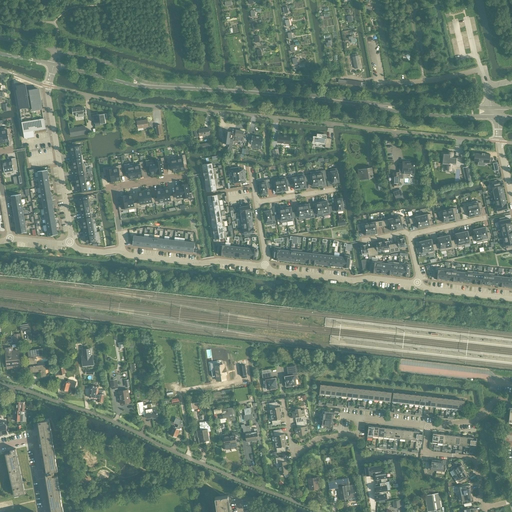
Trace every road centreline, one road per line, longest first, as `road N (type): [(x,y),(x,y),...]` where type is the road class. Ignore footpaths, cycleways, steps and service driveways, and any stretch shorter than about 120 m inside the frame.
road 1 (residential): [(499,142),(133,104),(48,85)]
road 2 (residential): [(318,511),(107,418),(0,382)]
road 3 (secondary): [(359,103),(148,85)]
road 4 (residential): [(70,243),(48,85)]
road 5 (residential): [(266,265),(419,284)]
road 6 (residential): [(121,250),(266,265)]
road 7 (residential): [(188,175),(111,188),(121,250)]
road 8 (secondary): [(359,103),(496,116)]
road 9 (secondary): [(491,107),(359,103)]
road 10 (residential): [(357,418),(356,431),(296,450),(283,399)]
road 11 (residential): [(428,427),(425,453),(474,458),(484,507)]
